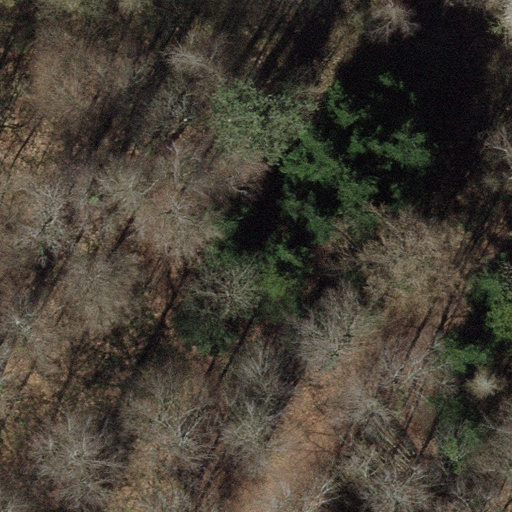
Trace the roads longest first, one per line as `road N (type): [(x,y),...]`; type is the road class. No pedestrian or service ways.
road 1 (motorway): [(511,158),(213,284),(0,394)]
road 2 (track): [(284,511),(511,270)]
